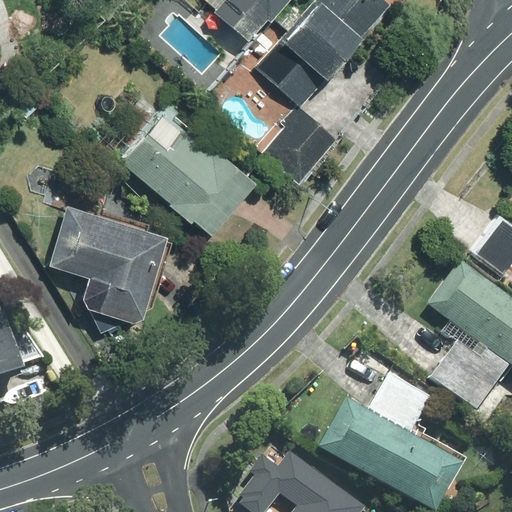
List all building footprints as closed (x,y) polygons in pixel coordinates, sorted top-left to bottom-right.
[(198,0),(207,7),(204,10),(237,38),(256,17),(258,19),(274,0),(198,0)] [(294,107),(383,4),(378,0),(308,0),(250,67),(286,98),(270,116),(282,126),(259,153),(293,182),(331,138),(294,107)] [(155,115),(115,161),(161,201),(159,203),(178,219),(180,217),(200,233),(245,180),(171,117),(165,124),(155,115)] [(155,234),(60,203),(40,263),(77,276),(71,295),(77,305),(122,320),(130,315),(155,234)] [(500,277),(511,257),(511,226),(498,218),(472,258),(500,277)] [(511,301),(457,261),(424,305),(475,344),(468,353),(453,342),(426,378),(471,411),(505,366),(511,371),(511,301)] [(0,375),(13,371),(0,331),(0,375)] [(343,399),(314,448),(422,511),(429,511),(457,465),(406,435),(428,397),(386,373),(364,411),(343,399)] [(358,511),(361,509),(305,465),(282,494),(295,504),(288,511),(358,511)]
